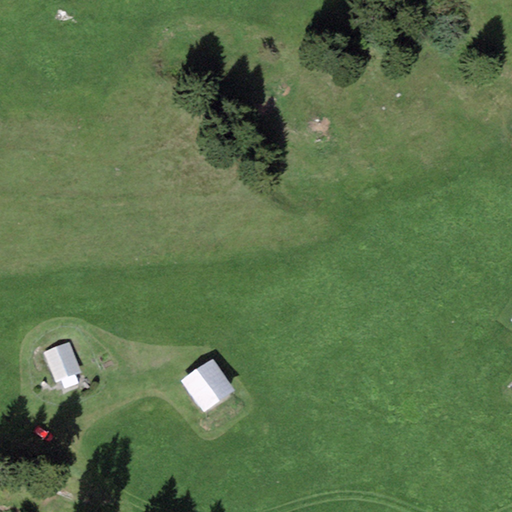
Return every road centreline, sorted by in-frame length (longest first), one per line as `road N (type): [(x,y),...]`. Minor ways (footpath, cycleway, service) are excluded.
road 1 (track): [(438,511),(350,487),(263,511)]
road 2 (track): [(167,511),(92,474),(78,444),(112,398)]
